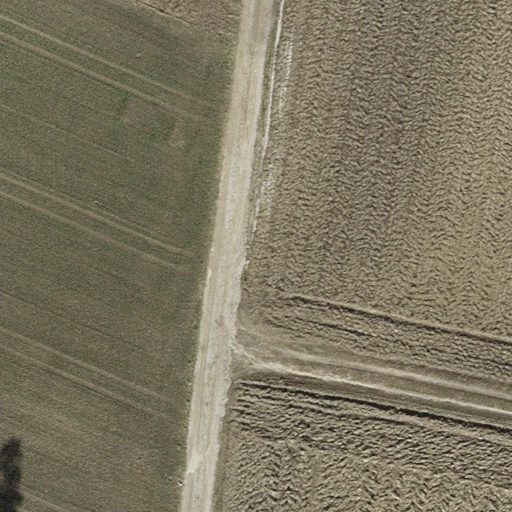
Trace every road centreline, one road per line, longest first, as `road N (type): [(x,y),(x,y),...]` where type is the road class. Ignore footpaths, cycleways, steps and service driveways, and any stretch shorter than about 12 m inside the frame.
road 1 (track): [(192,511),(260,0)]
road 2 (track): [(211,341),(511,404)]
